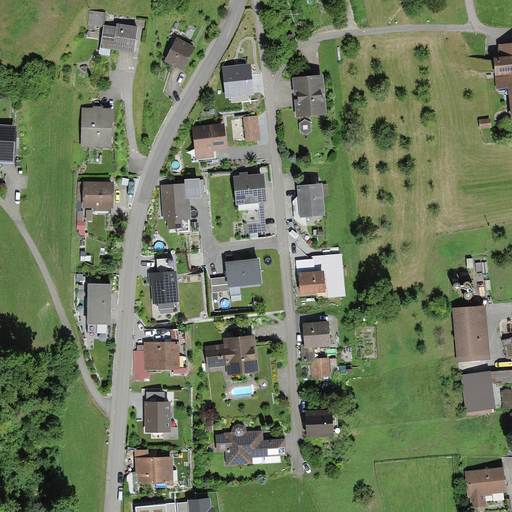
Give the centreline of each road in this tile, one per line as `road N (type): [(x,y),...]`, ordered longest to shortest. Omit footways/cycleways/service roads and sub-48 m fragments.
road 1 (residential): [(112,511),(137,226),(177,116),(239,0)]
road 2 (residential): [(268,82),(297,463)]
road 3 (residential): [(268,82),(296,47),(332,34),(404,26),(511,31)]
